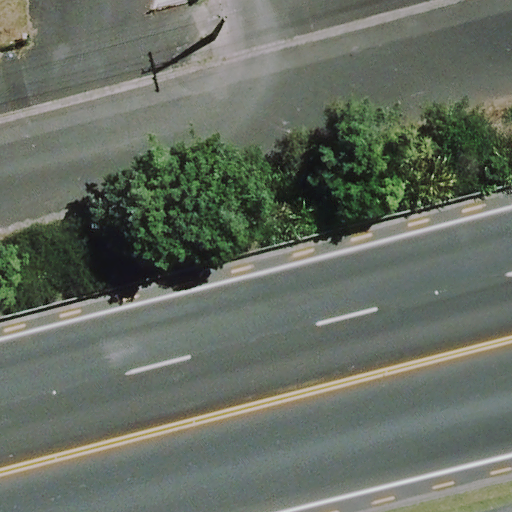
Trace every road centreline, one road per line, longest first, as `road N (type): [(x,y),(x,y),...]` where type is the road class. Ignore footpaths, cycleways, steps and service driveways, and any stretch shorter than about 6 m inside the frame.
road 1 (trunk): [(0,466),(511,330)]
road 2 (residential): [(511,43),(0,174)]
